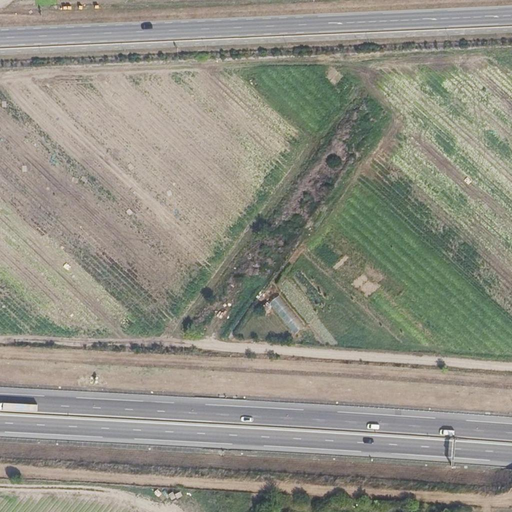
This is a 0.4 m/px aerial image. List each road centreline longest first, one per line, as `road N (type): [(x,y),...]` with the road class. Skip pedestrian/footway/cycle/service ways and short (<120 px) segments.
road 1 (motorway): [(0,423),(511,454)]
road 2 (motorway): [(511,433),(0,404)]
road 3 (secondary): [(0,40),(511,16)]
road 4 (track): [(148,511),(95,490),(0,486)]
